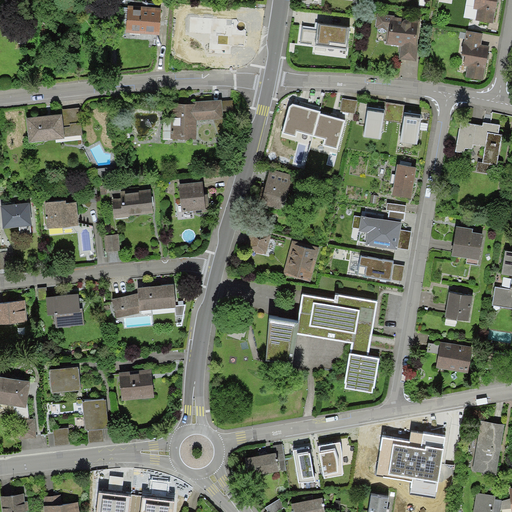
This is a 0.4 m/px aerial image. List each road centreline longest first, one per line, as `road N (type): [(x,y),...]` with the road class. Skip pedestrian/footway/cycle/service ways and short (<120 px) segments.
road 1 (residential): [(394,412),(450,94)]
road 2 (residential): [(268,80),(0,97)]
road 3 (residential): [(0,281),(162,265),(215,271)]
road 4 (tertiary): [(215,271),(268,80)]
road 5 (residential): [(450,94),(268,80)]
road 6 (residential): [(216,444),(394,412)]
road 7 (residential): [(0,466),(176,453)]
road 8 (tertiary): [(194,430),(197,356),(215,271)]
